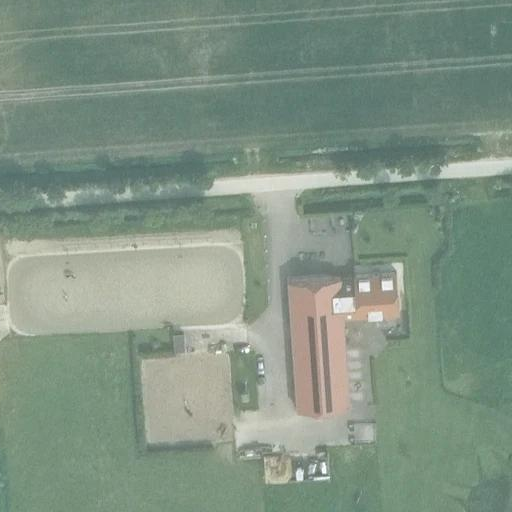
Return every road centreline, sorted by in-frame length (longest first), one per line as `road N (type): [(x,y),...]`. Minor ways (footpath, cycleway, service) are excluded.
road 1 (unclassified): [(0,201),(511,165)]
road 2 (unknown): [(248,183),(257,388),(273,419),(325,444)]
